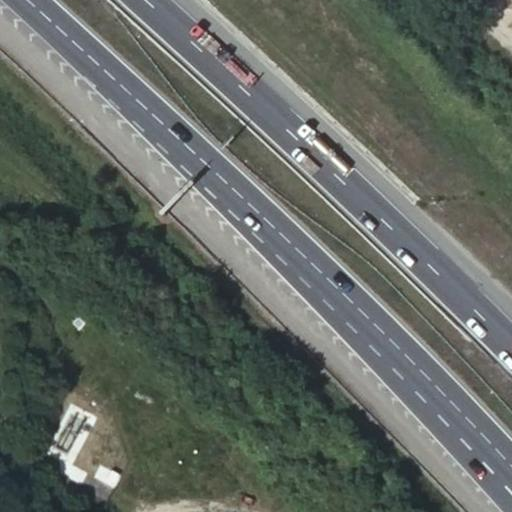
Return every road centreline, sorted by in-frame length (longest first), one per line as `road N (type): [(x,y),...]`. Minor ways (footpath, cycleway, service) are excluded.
road 1 (trunk): [(22,0),(383,331),(511,467)]
road 2 (trunk): [(511,345),(139,0)]
